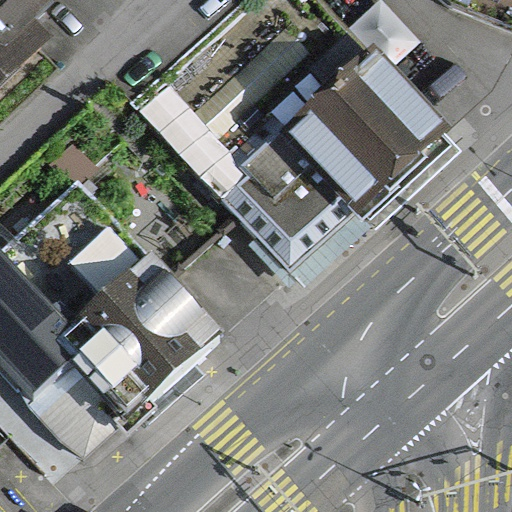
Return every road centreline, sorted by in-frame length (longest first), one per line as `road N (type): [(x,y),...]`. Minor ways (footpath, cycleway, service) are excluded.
road 1 (primary): [(333,347),(158,511)]
road 2 (primary): [(511,188),(333,347)]
road 3 (residential): [(0,151),(157,0)]
road 4 (primary): [(283,511),(397,402)]
road 5 (primary): [(397,402),(511,303)]
